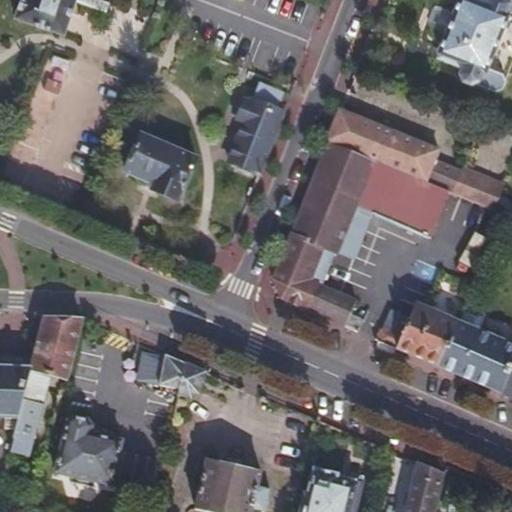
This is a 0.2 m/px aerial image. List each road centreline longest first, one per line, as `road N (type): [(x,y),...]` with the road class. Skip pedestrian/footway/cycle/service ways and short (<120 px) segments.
road 1 (residential): [(357,0),(228,327)]
road 2 (secondary): [(228,327),(511,451)]
road 3 (secondary): [(228,327),(0,223)]
road 4 (secondary): [(0,301),(116,306),(228,327)]
road 5 (unknown): [(333,61),(201,2)]
